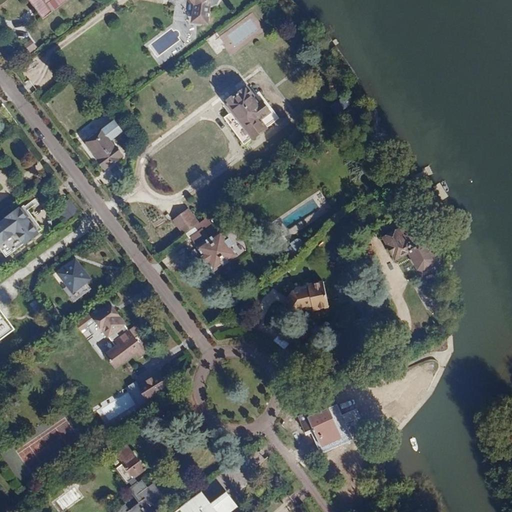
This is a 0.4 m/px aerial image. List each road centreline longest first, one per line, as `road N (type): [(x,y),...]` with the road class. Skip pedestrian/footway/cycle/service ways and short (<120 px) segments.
road 1 (residential): [(0,76),(212,357)]
road 2 (unknown): [(276,401),(385,335),(395,312),(391,261)]
road 3 (residential): [(212,357),(193,391),(201,417),(236,434),(261,425)]
road 4 (unknown): [(104,213),(0,287)]
road 5 (residential): [(261,425),(276,401),(272,374),(239,351),(212,357)]
